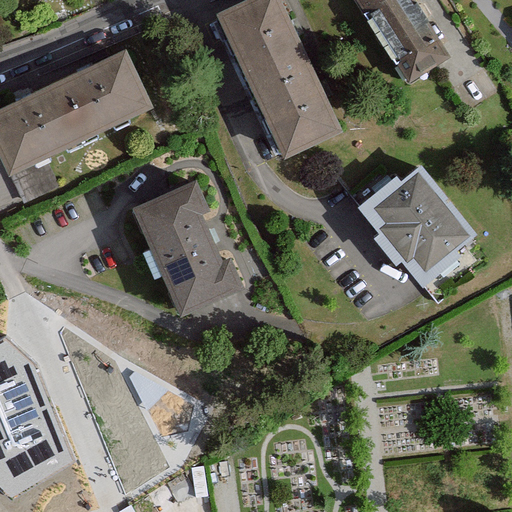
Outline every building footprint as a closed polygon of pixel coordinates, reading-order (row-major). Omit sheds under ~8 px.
[(285,0),(256,0),(216,17),(281,166),(345,138),(285,0)] [(406,0),(359,0),(350,6),(405,96),(449,69),(406,0)] [(108,50),(0,100),(0,163),(12,189),(144,127),(108,50)] [(424,170),(369,214),(425,284),(480,240),(424,170)] [(196,193),(133,221),(183,329),(244,297),(196,193)] [(33,363),(5,338),(0,341),(0,489),(12,499),(77,461),(33,363)]
